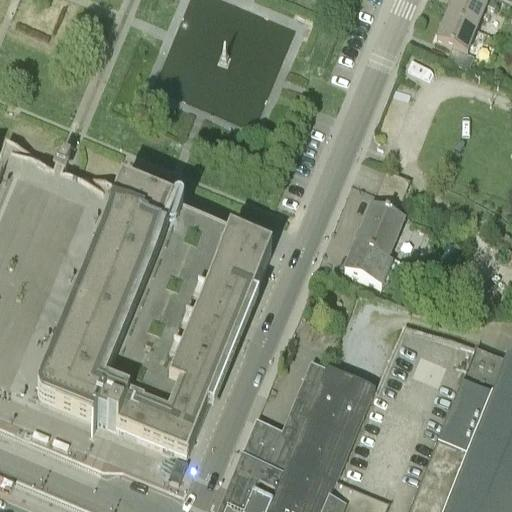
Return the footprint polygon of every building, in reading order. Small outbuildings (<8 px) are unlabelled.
[(473,0),(471,5),(459,0),(455,0),(446,23),(476,35),(486,11),(492,14),(498,1),(495,0),(473,0)] [(451,53),(446,67),(467,76),(472,63),(465,60),(476,35),(446,23),(436,47),(451,53)] [(59,159),(53,175),(58,177),(64,179),(70,163),(64,161),(59,159)] [(386,177),(380,189),(376,200),(376,201),(400,211),(410,186),(386,177)] [(123,204),(40,404),(186,465),(237,340),(270,261),(151,212),(122,200),(121,203),(123,204)] [(356,244),(390,258),(404,225),(371,212),(365,226),(363,225),(360,233),(362,234),(360,239),(358,238),(356,244)] [(356,249),(344,278),(383,292),(393,268),(387,265),(390,258),(356,244),(354,249),(356,249)] [(446,277),(456,251),(448,247),(438,273),(446,277)] [(444,511),(511,511),(511,363),(505,360),(490,396),(463,384),(438,445),(467,457),(444,511)] [(255,427),(219,511),(269,511),(327,378),(310,371),(281,439),(255,427)] [(326,511),(329,508),(337,489),(375,398),(327,378),(269,511),(326,511)] [(444,511),(467,457),(438,445),(410,511),(444,511)] [(176,465),(175,466),(167,485),(178,490),(186,470),(176,465)] [(337,489),(329,508),(338,511),(387,511),(388,511),(337,489)]
